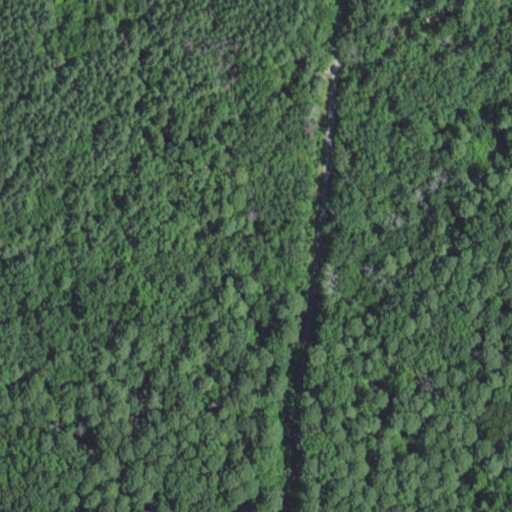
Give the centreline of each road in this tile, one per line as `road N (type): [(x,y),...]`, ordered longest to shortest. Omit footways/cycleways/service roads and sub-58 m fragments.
road 1 (track): [(344,0),(288,511)]
road 2 (track): [(0,258),(56,230),(117,147),(174,103),(219,89),(262,90),(337,65)]
road 3 (track): [(337,65),(394,47),(450,0)]
